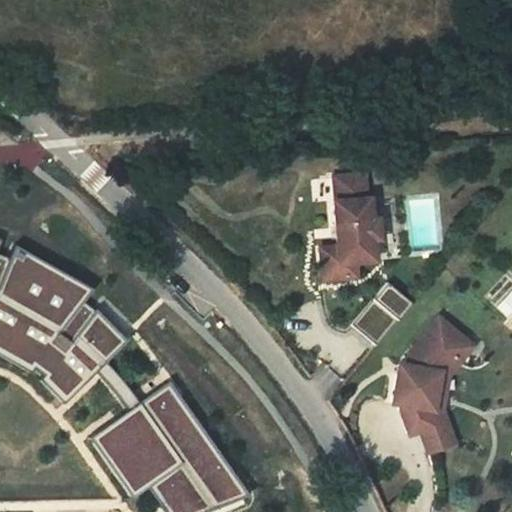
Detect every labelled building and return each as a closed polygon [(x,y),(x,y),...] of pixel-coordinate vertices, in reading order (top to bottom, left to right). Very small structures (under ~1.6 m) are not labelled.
[(355,186),(324,188),(326,214),(324,214),(327,258),(328,274),(311,276),(312,293),(339,290),(339,275),(345,275),(364,273),(362,252),(368,252),(366,232),(361,233),(359,211),(357,211),(355,186)] [(0,346),(2,347),(44,373),(67,397),(108,359),(141,396),(112,418),(166,497),(214,464),(158,386),(122,346),(136,330),(102,297),(92,310),(78,300),(88,288),(13,245),(7,258),(0,254),(0,346)] [(327,258),(309,260),(311,276),(328,274),(327,258)] [(374,295),(338,336),(363,358),(399,316),(374,295)] [(457,357),(427,331),(397,366),(394,379),(393,389),(384,388),(378,416),(387,417),(386,422),(395,447),(406,443),(414,466),(440,457),(431,433),(442,384),(449,375),(448,374),(445,371),(457,357)] [(460,360),(457,357),(445,371),(448,374),(460,360)] [(394,379),(386,378),(384,388),(393,389),(394,379)]
